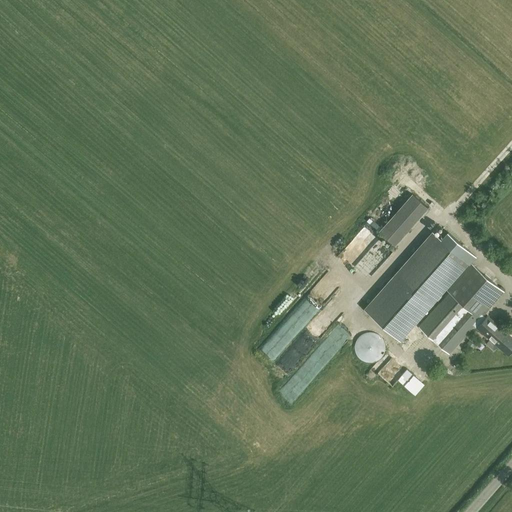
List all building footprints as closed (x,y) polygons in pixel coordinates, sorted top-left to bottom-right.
[(413,194),(379,232),(394,245),(428,207),(413,194)] [(370,232),(361,241),(368,248),(377,238),(370,232)] [(400,340),(445,289),(449,293),(419,327),(449,354),(474,326),(483,316),(504,292),(470,262),(468,263),(432,232),(397,273),(365,309),(400,340)] [(381,261),(383,263),(391,255),(377,241),(369,250),(372,254),(362,264),(370,272),(381,261)] [(373,293),(411,249),(407,246),(369,289),(373,293)] [(275,391),(290,403),(345,339),(331,327),(342,314),(327,301),(275,363),(289,375),(275,391)] [(485,318),(483,316),(474,326),(483,333),(508,355),(511,350),(511,338),(487,316),(485,318)] [(354,348),(355,353),(358,358),(363,361),(368,363),(373,362),(378,360),(382,356),(385,351),(385,346),(384,341),(381,337),(376,334),(371,332),(366,332),(361,334),(357,338),(355,343),(354,348)]
